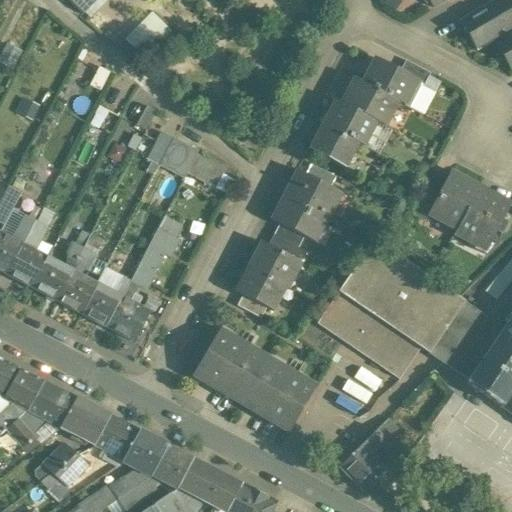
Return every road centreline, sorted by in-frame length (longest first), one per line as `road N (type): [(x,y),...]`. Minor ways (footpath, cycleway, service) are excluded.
road 1 (residential): [(154,398),(351,16)]
road 2 (residential): [(350,511),(154,398)]
road 3 (residential): [(351,16),(481,84),(501,107),(498,127)]
road 4 (residential): [(154,398),(0,320)]
